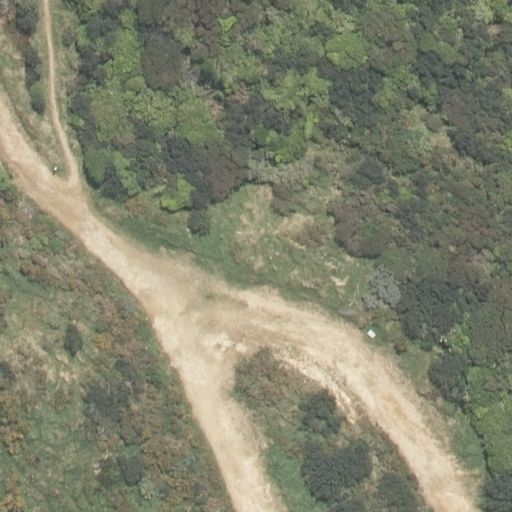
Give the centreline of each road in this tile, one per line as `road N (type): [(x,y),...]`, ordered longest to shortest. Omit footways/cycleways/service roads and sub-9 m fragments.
road 1 (track): [(86,228),(350,352),(435,511)]
road 2 (track): [(86,228),(183,324),(250,511)]
road 3 (track): [(0,115),(86,228)]
